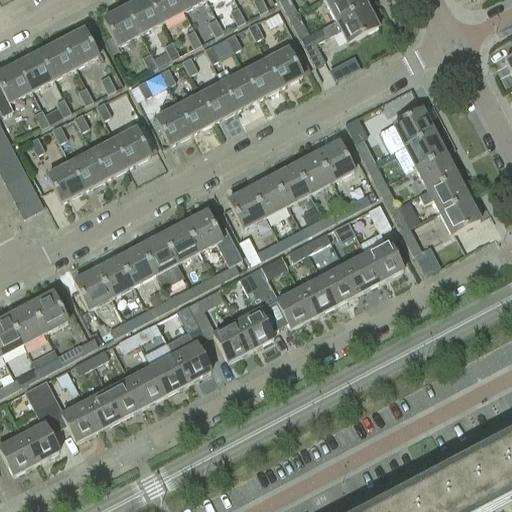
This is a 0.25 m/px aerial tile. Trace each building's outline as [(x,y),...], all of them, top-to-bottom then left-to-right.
[(184,16),(175,0),(149,0),(148,1),(162,27),(184,16)] [(203,0),(175,0),(184,16),(206,5),(203,0)] [(260,0),(252,5),(260,19),(268,15),(260,0)] [(289,0),(275,0),(288,22),(298,16),(289,0)] [(336,25),(367,9),(361,0),(329,0),(324,3),(336,25)] [(162,27),(148,1),(126,12),(141,39),(162,27)] [(310,40),(300,45),(314,73),(325,67),(315,48),(341,35),(348,47),(378,31),(367,9),(336,25),(310,40)] [(141,39),(126,12),(104,24),(118,51),(141,39)] [(238,12),(229,16),(237,31),(246,26),(238,12)] [(310,40),(298,16),(288,22),(299,44),(300,45),(310,40)] [(221,33),(216,24),(208,28),(215,42),(224,38),(221,32),(221,33)] [(256,27),(247,32),(255,46),(263,42),(256,27)] [(84,34),(59,47),(73,74),(98,61),(84,34)] [(201,48),(196,38),(194,35),(185,40),(193,54),(202,49),(201,48)] [(234,39),(226,43),(233,57),(242,53),(234,39)] [(59,47),(35,60),(49,87),(73,74),(59,47)] [(180,61),(174,50),(174,51),(172,47),(164,51),(167,56),(153,63),(158,72),(180,61)] [(212,51),(204,55),(211,69),(220,65),(219,63),(223,61),(217,50),(213,53),(212,51)] [(289,54),(266,66),(280,92),(302,80),(289,54)] [(158,72),(153,63),(151,58),(142,63),(150,77),(158,72)] [(49,87),(35,60),(10,73),(24,99),(49,87)] [(190,62),(182,66),(189,81),(197,77),(190,62)] [(266,66),(244,77),(258,104),(280,92),(266,66)] [(24,99),(10,73),(0,78),(0,88),(1,90),(0,90),(0,113),(4,121),(15,116),(10,107),(24,99)] [(168,73),(159,78),(167,93),(176,88),(168,73)] [(244,77),(222,89),(236,115),(258,104),(244,77)] [(113,78),(100,85),(108,99),(120,92),(113,78)] [(146,85),(137,90),(145,104),(153,99),(146,85)] [(236,115),(222,89),(201,100),(214,127),(236,115)] [(86,92),(77,97),(85,111),(93,106),(86,92)] [(115,128),(138,116),(127,94),(104,107),(115,128)] [(214,127),(201,100),(179,112),(193,138),(214,127)] [(63,123),(72,118),(64,104),(55,108),(58,114),(63,123)] [(104,107),(96,111),(103,126),(111,122),(104,107)] [(193,138),(179,112),(156,124),(170,150),(193,138)] [(405,151),(433,136),(421,114),(393,129),(405,151)] [(33,119),(41,134),(49,129),(45,121),(42,115),(33,119)] [(82,119),(74,123),(81,137),(89,133),(82,119)] [(60,130),(52,135),(59,149),(67,144),(60,130)] [(137,134),(114,146),(128,172),(150,160),(137,134)] [(445,158),(433,136),(405,151),(416,173),(445,158)] [(0,153),(9,148),(4,139),(0,141),(0,153)] [(37,142),(29,146),(37,161),(45,157),(37,142)] [(366,172),(375,167),(363,144),(354,149),(366,172)] [(128,172),(114,146),(92,158),(106,183),(128,172)] [(339,147),(316,159),(331,187),(354,176),(339,147)] [(0,165),(14,158),(9,148),(0,153),(0,165)] [(19,167),(14,158),(0,165),(0,174),(1,176),(19,167)] [(92,158),(70,169),(84,195),(106,183),(92,158)] [(456,180),(445,158),(416,173),(428,195),(456,180)] [(331,187),(316,159),(294,170),(309,199),(331,187)] [(24,176),(19,167),(1,176),(6,186),(24,176)] [(375,167),(366,172),(377,194),(386,189),(375,167)] [(84,195),(70,169),(48,181),(61,206),(84,195)] [(294,170),(272,182),(288,210),(309,199),(294,170)] [(24,176),(6,186),(11,195),(29,185),(24,176)] [(39,178),(32,182),(41,198),(48,194),(39,178)] [(456,180),(428,195),(439,217),(468,202),(456,180)] [(272,182),(251,193),(266,222),(288,210),(272,182)] [(29,185),(11,195),(16,204),(34,195),(29,185)] [(398,211),(386,189),(377,194),(389,216),(398,211)] [(266,222),(251,193),(228,205),(243,234),(266,222)] [(34,195),(16,204),(21,213),(39,204),(34,195)] [(344,211),(348,220),(371,208),(366,199),(344,211)] [(468,202),(439,217),(451,240),(480,225),(468,202)] [(44,213),(39,204),(21,213),(26,223),(44,213)] [(365,259),(380,287),(403,275),(388,247),(386,248),(381,238),(391,233),(379,210),(368,216),(379,238),(359,248),(365,259)] [(344,211),(321,223),(326,231),(348,220),(344,211)] [(398,211),(389,216),(400,238),(409,233),(398,211)] [(242,265),(242,264),(226,233),(218,237),(207,216),(184,228),(200,257),(215,249),(227,273),(234,269),(242,265)] [(308,230),(300,234),(305,243),(326,231),(321,223),(317,216),(304,223),(308,230)] [(348,226),(332,234),(340,249),(356,241),(348,226)] [(184,228),(162,239),(177,268),(200,257),(184,228)] [(409,233),(400,238),(413,260),(421,256),(409,233)] [(300,234),(278,245),(283,254),(305,243),(300,234)] [(177,268),(162,239),(140,251),(155,280),(177,268)] [(304,249),(309,259),(323,251),(318,241),(304,249)] [(283,254),(278,245),(257,257),(249,242),(238,247),(251,271),(283,254)] [(309,259),(304,249),(288,257),(293,267),(309,259)] [(140,251),(118,263),(133,291),(155,280),(140,251)] [(365,259),(343,271),(358,299),(380,287),(365,259)] [(118,263),(96,274),(111,303),(133,291),(118,263)] [(224,286),(239,278),(239,277),(234,269),(227,273),(220,277),(224,286)] [(343,271),(321,282),(336,310),(358,299),(343,271)] [(260,272),(249,278),(262,300),(273,295),(260,272)] [(111,303),(96,274),(74,286),(89,315),(111,303)] [(262,300),(249,278),(238,284),(251,306),(262,300)] [(217,290),(212,281),(190,292),(195,301),(217,290)] [(321,282),(298,294),(313,322),(336,310),(321,282)] [(190,292),(168,304),(173,313),(195,301),(190,292)] [(313,322),(298,294),(276,306),(291,334),(313,322)] [(30,309),(45,337),(68,326),(53,297),(30,309)] [(161,298),(150,304),(154,311),(165,305),(161,298)] [(173,313),(168,304),(165,305),(154,311),(146,315),(151,324),(173,313)] [(199,333),(210,328),(198,305),(187,311),(199,333)] [(45,337),(30,309),(8,321),(23,349),(45,337)] [(188,339),(199,333),(187,311),(176,317),(188,339)] [(146,315),(124,327),(129,336),(151,324),(146,315)] [(258,315),(235,327),(250,355),(273,343),(258,315)] [(23,349),(8,321),(0,324),(0,357),(1,360),(23,349)] [(129,336),(124,327),(101,339),(106,348),(129,336)] [(250,355),(235,327),(213,339),(228,367),(250,355)] [(149,331),(134,339),(139,349),(154,341),(149,331)] [(188,339),(167,350),(172,361),(188,389),(210,377),(197,351),(206,347),(199,333),(188,339)] [(139,349),(134,339),(118,347),(123,357),(139,349)] [(81,349),(86,358),(99,351),(94,343),(81,349)] [(81,349),(58,362),(63,371),(86,358),(81,349)] [(63,371),(58,362),(54,354),(31,366),(35,374),(36,373),(41,382),(63,371)] [(104,355),(89,363),(94,372),(109,364),(104,355)] [(172,361),(151,372),(166,401),(188,389),(172,361)] [(94,372),(89,363),(73,371),(79,380),(94,372)] [(151,372),(128,384),(143,413),(166,401),(151,372)] [(36,373),(35,374),(14,385),(19,393),(41,382),(36,373)] [(67,376),(56,382),(62,392),(66,390),(72,387),(67,376)] [(128,384),(106,396),(121,425),(143,413),(128,384)] [(0,403),(19,393),(14,385),(1,392),(0,388),(0,403)] [(35,391),(47,414),(58,408),(46,385),(35,391)] [(47,414),(35,391),(24,397),(36,419),(47,414)] [(121,425),(106,396),(83,408),(99,436),(121,425)] [(99,436),(83,408),(62,419),(77,448),(99,436)] [(44,429),(22,441),(37,469),(59,457),(44,429)] [(37,469),(22,441),(0,452),(0,455),(14,481),(37,469)] [(481,511),(511,496),(511,442),(379,511),(481,511)]
